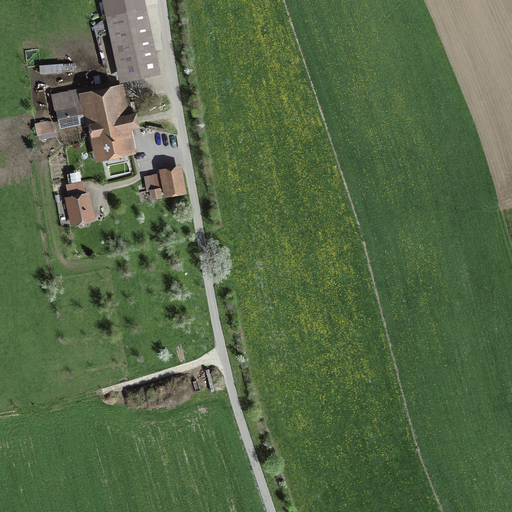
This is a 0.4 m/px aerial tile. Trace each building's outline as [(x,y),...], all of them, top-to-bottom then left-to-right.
[(143,10),(111,17),(120,59),(125,58),(128,77),(140,74),(140,75),(156,72),(143,10)] [(41,63),(41,71),(76,72),(76,64),(41,63)] [(116,82),(86,88),(94,124),(101,155),(129,149),(124,128),(136,125),(134,116),(131,116),(125,88),(121,89),(116,82)] [(83,126),(94,124),(86,88),(63,93),(66,108),(58,110),(61,126),(82,122),(83,126)] [(36,124),(38,134),(54,130),(52,120),(36,124)] [(163,184),(165,195),(181,192),(177,168),(156,171),(159,184),(163,184)] [(83,181),(66,185),(73,221),(91,217),(83,181)] [(150,190),(152,197),(160,195),(159,188),(150,190)]
